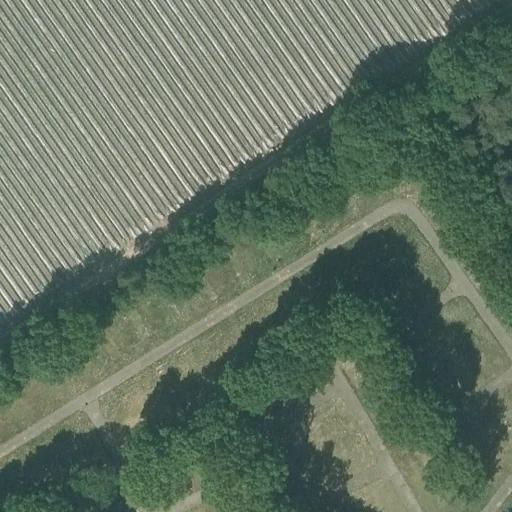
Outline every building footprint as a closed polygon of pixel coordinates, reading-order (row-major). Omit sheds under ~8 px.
[(291,255),(275,224),(260,232),(275,263),(291,255)] [(222,251),(235,284),(253,278),(241,244),(222,251)] [(189,275),(204,306),(220,298),(205,267),(189,275)] [(153,307),(160,303),(172,324),(186,317),(167,280),(145,292),(153,307)] [(144,343),(158,335),(138,303),(124,312),(144,343)] [(105,346),(114,362),(127,355),(118,339),(105,346)] [(77,350),(61,360),(79,386),(94,376),(77,350)] [(47,367),(33,372),(46,405),(60,400),(47,367)] [(0,403),(18,430),(33,419),(12,389),(0,396),(0,403)]
